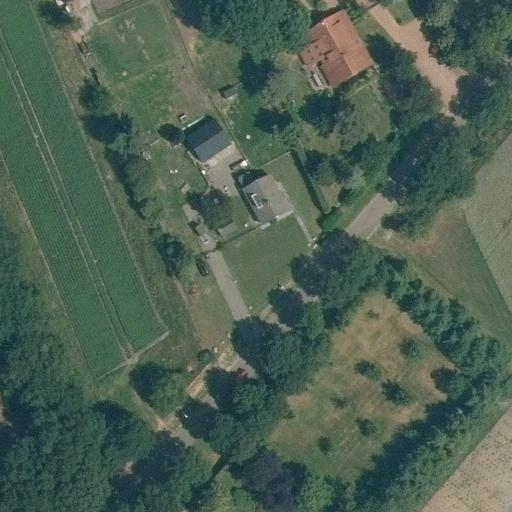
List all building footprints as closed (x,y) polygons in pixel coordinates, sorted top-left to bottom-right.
[(373,65),(355,33),(342,11),(298,36),(304,47),(310,43),(334,87),(373,65)] [(276,48),(296,39),(286,16),(266,25),(276,48)] [(187,137),(203,162),(232,143),(216,118),(187,137)] [(249,174),(239,179),(263,224),(287,211),(268,174),(254,182),(249,174)] [(231,218),(215,227),(222,239),(238,231),(231,218)]
